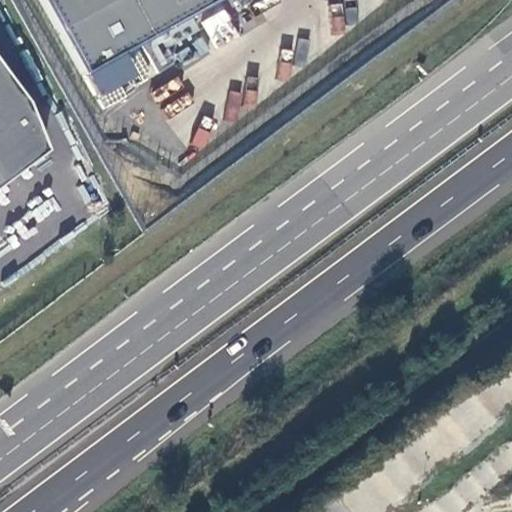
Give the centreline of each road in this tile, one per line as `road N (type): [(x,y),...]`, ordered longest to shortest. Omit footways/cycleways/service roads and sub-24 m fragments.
road 1 (trunk): [(511,74),(0,455)]
road 2 (trunk): [(35,511),(511,152)]
